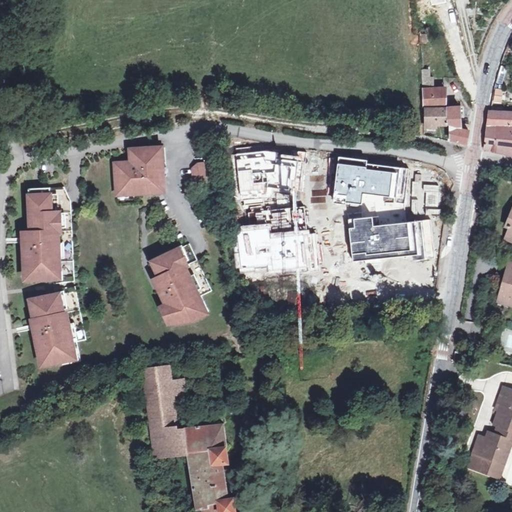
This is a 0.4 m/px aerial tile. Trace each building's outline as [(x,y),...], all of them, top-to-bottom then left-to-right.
[(422,69),(423,89),(434,88),(434,77),(431,77),(430,69),(422,69)] [(443,88),(434,88),(423,89),(423,108),(427,108),(443,108),(443,88)] [(493,88),(492,103),(501,103),(502,88),(493,88)] [(459,107),(447,108),(447,124),(451,124),(451,139),(466,143),(469,128),(464,126),(464,124),(460,123),(459,107)] [(422,118),(421,123),(438,123),(447,124),(447,108),(443,108),(427,108),(427,118),(422,118)] [(511,112),(490,111),(489,111),(485,149),(511,154),(511,112)] [(438,123),(421,123),(421,132),(437,137),(438,123)] [(164,147),(133,149),(134,166),(117,166),(119,193),(130,192),(130,190),(135,190),(135,187),(141,187),(142,191),(166,190),(164,147)] [(200,162),(195,167),(195,180),(207,179),(207,162),(200,162)] [(67,185),(31,186),(33,230),(28,230),(29,251),(28,277),(55,276),(56,282),(77,280),(70,203),(70,192),(67,185)] [(419,234),(421,208),(427,208),(428,193),(400,191),(397,232),(419,234)] [(191,243),(154,261),(161,277),(157,279),(166,298),(164,299),(166,306),(163,307),(170,322),(193,318),(210,310),(203,295),(214,290),(191,243)] [(498,300),(510,304),(511,298),(511,262),(511,263),(505,283),(509,284),(508,288),(502,286),(498,300)] [(57,293),(32,298),(34,307),(38,306),(40,316),(36,316),(40,337),(38,338),(43,362),(70,357),(71,361),(82,359),(78,339),(87,337),(76,285),(56,287),(57,293)] [(172,454),(181,453),(188,452),(184,428),(178,428),(174,393),(185,392),(184,380),(173,381),(171,367),(145,370),(147,388),(153,424),(159,458),(173,457),(172,454)] [(505,401),(510,389),(505,387),(500,399),(505,401)] [(153,424),(147,388),(127,391),(131,427),(153,424)] [(511,434),(511,389),(510,389),(505,401),(500,399),(496,409),(500,411),(495,424),(500,426),(496,434),(490,432),(487,438),(481,455),(474,452),(469,466),(493,476),(499,461),(505,464),(511,443),(511,439),(510,439),(511,434)] [(197,426),(184,428),(188,452),(197,511),(236,511),(234,497),(228,498),(223,463),(230,462),(224,422),(202,425),(202,423),(197,423),(197,426)] [(480,435),(474,452),(481,455),(487,438),(480,435)] [(180,497),(166,500),(167,507),(181,505),(180,497)]
